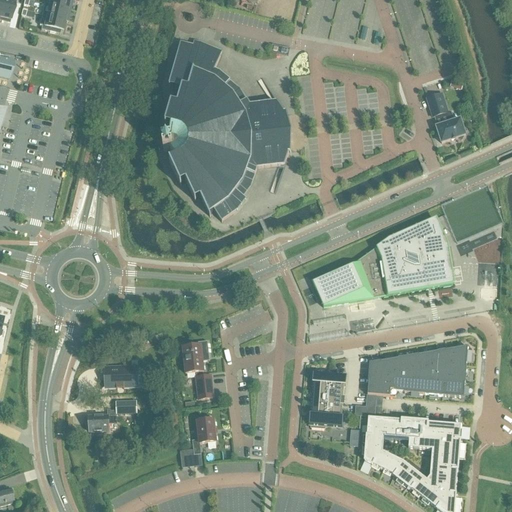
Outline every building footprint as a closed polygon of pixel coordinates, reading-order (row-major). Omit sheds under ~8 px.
[(69,0),(45,0),(44,5),(68,11),(70,0),(69,0)] [(4,1),(0,17),(0,19),(11,22),(15,3),(4,1)] [(44,5),(42,16),(65,21),(68,11),(44,5)] [(212,9),(210,19),(214,20),(214,22),(234,25),(236,12),(212,9)] [(42,16),(40,27),(42,27),(41,31),(60,36),(61,32),(63,32),(65,21),(42,16)] [(251,188),(257,170),(285,167),(289,154),(288,155),(284,143),(283,143),(281,127),(283,127),(283,115),(285,115),(278,104),(250,107),(240,91),(223,77),(220,74),(219,74),(215,72),(221,57),(200,48),(181,44),(181,43),(170,89),(171,86),(182,89),(177,110),(172,109),(173,107),(172,106),(166,130),(167,130),(168,128),(173,129),(169,143),(163,144),(164,153),(170,152),(177,166),(172,168),(171,165),(170,166),(181,188),(182,187),(181,185),(185,183),(195,203),(196,202),(195,200),(200,198),(210,218),(211,218),(210,216),(214,213),(222,224),(223,223),(222,222),(234,214),(231,211),(235,208),(238,205),(251,188)] [(0,78),(8,81),(12,63),(8,62),(9,58),(0,56),(0,78)] [(296,76),(298,104),(308,103),(307,76),(296,76)] [(433,119),(448,114),(442,96),(427,101),(433,119)] [(463,129),(460,121),(436,129),(442,145),(456,140),(458,139),(462,141),(464,138),(466,137),(465,135),(467,131),(463,129)] [(370,144),(378,144),(378,129),(361,129),(361,150),(370,150),(370,144)] [(306,139),(306,153),(308,153),(309,172),(316,172),(314,138),(306,139)] [(313,284),(324,309),(453,287),(447,252),(433,221),(389,240),(353,266),(313,284)] [(456,243),(456,253),(460,253),(479,244),(483,244),(485,249),(487,249),(487,255),(493,255),(493,249),(491,249),(491,242),(497,242),(497,237),(494,239),(490,231),(486,231),(476,235),(476,239),(468,239),(460,243),(456,243)] [(490,298),(491,287),(478,287),(477,297),(490,298)] [(306,324),(305,341),(332,343),(332,338),(341,338),(342,331),(315,328),(316,324),(306,324)] [(198,348),(183,350),(187,375),(197,374),(197,379),(199,401),(215,400),(212,380),(204,381),(204,374),(204,363),(210,362),(208,343),(197,344),(198,348)] [(469,349),(371,366),(368,397),(395,399),(396,392),(405,393),(405,396),(465,400),(469,349)] [(136,368),(106,369),(107,390),(117,389),(117,391),(118,391),(118,389),(124,389),(124,391),(124,390),(124,389),(137,389),(137,380),(138,380),(138,377),(137,377),(136,368)] [(316,375),(314,375),(313,384),(315,385),(314,399),(316,399),(315,403),(313,403),(312,417),(311,417),(310,426),(312,426),(312,429),(325,430),(325,428),(342,429),(343,419),(341,419),(342,406),(344,406),(344,400),(343,400),(344,387),(345,387),(346,378),(329,376),(329,374),(316,372),(316,375)] [(360,417),(375,419),(376,398),(368,397),(367,409),(361,409),(360,417)] [(137,403),(116,403),(116,404),(117,412),(118,412),(118,413),(118,416),(137,415),(137,403)] [(108,418),(90,419),(90,435),(110,434),(110,426),(118,426),(118,416),(118,413),(118,412),(117,412),(112,412),(108,412),(108,418)] [(402,422),(369,420),(367,437),(365,463),(373,467),(394,477),(394,478),(411,491),(437,511),(438,511),(454,511),(456,495),(458,471),(460,442),(461,427),(428,424),(420,423),(420,430),(411,429),(411,423),(402,422)] [(200,445),(217,443),(214,422),(197,424),(199,441),(193,442),(194,457),(202,456),(200,445)] [(360,433),(352,433),(350,448),(359,448),(360,433)] [(190,452),(181,453),(182,467),(188,466),(189,469),(196,468),(195,459),(191,459),(190,452)] [(202,466),(202,472),(212,471),(211,464),(202,466)] [(0,511),(5,511),(12,509),(6,494),(0,496),(0,511)]
